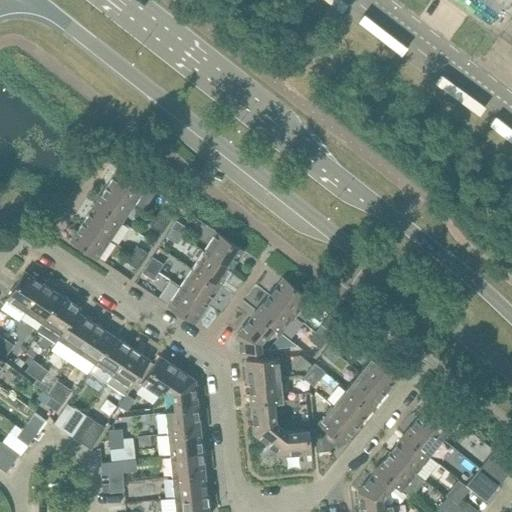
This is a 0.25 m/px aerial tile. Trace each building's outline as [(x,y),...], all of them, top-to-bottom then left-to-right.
[(482,0),(501,14),(511,0),(482,0)] [(119,167),(107,186),(134,204),(146,185),(119,167)] [(107,186),(95,204),(122,222),(134,204),(107,186)] [(95,204),(83,222),(110,240),(122,222),(95,204)] [(160,210),(155,218),(167,226),(172,218),(160,210)] [(155,218),(150,226),(162,234),(167,226),(155,218)] [(176,221),(171,229),(182,236),(188,228),(176,221)] [(110,240),(83,222),(70,241),(97,259),(110,240)] [(171,229),(166,236),(177,244),(182,236),(171,229)] [(216,232),(204,251),(231,269),(243,250),(216,232)] [(136,246),(131,254),(143,262),(148,254),(136,246)] [(204,251),(192,269),(219,287),(231,269),(204,251)] [(131,254),(126,262),(138,270),(143,262),(131,254)] [(152,257),(147,265),(158,272),(164,264),(152,257)] [(147,265),(142,272),(153,280),(158,272),(147,265)] [(192,269),(180,287),(207,305),(219,287),(192,269)] [(6,299),(25,311),(43,284),(25,272),(6,299)] [(283,277),(269,295),(294,315),(309,298),(283,277)] [(25,311),(43,323),(61,296),(43,284),(25,311)] [(207,305),(180,287),(167,305),(195,323),(207,305)] [(269,295),(256,312),(273,326),(273,327),(280,333),(294,315),(269,295)] [(43,323),(38,331),(55,343),(58,338),(60,334),(61,335),(77,312),(78,312),(80,308),(61,296),(43,323)] [(58,338),(77,351),(95,324),(78,312),(77,312),(61,335),(60,334),(58,338)] [(273,326),(256,312),(237,334),(239,353),(261,351),(260,343),(273,327),(273,326)] [(321,325),(315,332),(326,341),(332,334),(339,325),(329,316),(321,325)] [(77,351),(95,363),(113,336),(95,324),(77,351)] [(326,341),(315,332),(309,339),(320,348),(326,341)] [(89,371),(107,383),(131,348),(113,336),(95,363),(89,371)] [(334,339),(328,346),(339,355),(345,347),(334,339)] [(0,347),(0,352),(5,357),(13,345),(6,340),(0,347)] [(339,355),(328,346),(322,353),(333,362),(339,355)] [(131,348),(107,383),(126,395),(131,387),(149,360),(131,348)] [(374,355),(360,372),(385,393),(399,375),(374,355)] [(161,396),(167,387),(166,386),(178,369),(159,356),(141,383),(161,396)] [(246,360),(248,383),(281,379),(279,357),(246,360)] [(25,371),(32,377),(41,365),(33,360),(25,371)] [(315,363),(309,370),(320,379),(326,372),(315,363)] [(32,377),(40,382),(48,371),(41,365),(32,377)] [(173,390),(175,410),(175,411),(198,409),(195,380),(178,369),(166,386),(167,387),(173,390)] [(320,379),(309,370),(303,377),(314,386),(320,379)] [(360,372),(346,389),(371,409),(385,393),(360,372)] [(248,383),(250,404),(273,402),(273,403),(283,402),(281,379),(248,383)] [(58,380),(48,394),(51,396),(62,405),(68,397),(66,396),(71,389),(58,380)] [(346,389),(332,405),(358,426),(371,409),(346,389)] [(119,406),(127,411),(135,400),(127,395),(119,406)] [(62,405),(51,396),(45,404),(56,412),(62,405)] [(431,401),(417,419),(442,439),(456,422),(431,401)] [(253,433),(267,445),(281,427),(275,423),(273,403),(273,402),(250,404),(253,433)] [(358,426),(332,405),(318,423),(328,431),(322,438),(314,438),(316,452),(329,451),(338,440),(343,444),(358,426)] [(60,428),(72,436),(86,415),(78,410),(74,407),(60,428)] [(165,411),(168,434),(200,430),(198,409),(175,411),(175,410),(165,411)] [(86,415),(72,436),(90,448),(104,427),(86,415)] [(417,419),(403,435),(429,456),(442,439),(417,419)] [(28,422),(22,430),(33,438),(39,430),(28,422)] [(281,427),(267,445),(281,456),(311,453),(309,430),(287,432),(281,427)] [(108,431),(109,440),(123,438),(122,429),(108,431)] [(33,438),(22,430),(16,437),(28,445),(33,438)] [(168,434),(170,455),(202,452),(200,430),(168,434)] [(403,435),(390,452),(415,473),(429,456),(403,435)] [(123,438),(109,440),(110,449),(124,448),(123,438)] [(8,446),(0,457),(0,468),(6,473),(20,455),(8,446)] [(486,462),(480,469),(481,470),(488,476),(499,485),(505,478),(511,468),(511,464),(495,451),(486,462)] [(170,455),(172,477),(205,473),(202,452),(170,455)] [(390,452),(376,469),(394,483),(394,484),(401,490),(402,489),(412,496),(424,480),(415,473),(390,452)] [(111,461),(101,462),(103,474),(108,474),(122,473),(137,471),(136,459),(111,461)] [(358,492),(360,509),(382,507),(382,506),(381,500),(394,484),(394,483),(376,469),(358,492)] [(479,469),(466,485),(486,502),(493,492),(499,485),(488,476),(481,470),(480,469),(479,469)] [(108,474),(109,483),(123,482),(122,473),(108,474)] [(172,477),(174,498),(207,495),(205,473),(172,477)] [(109,483),(110,493),(124,491),(123,482),(109,483)] [(208,511),(207,495),(174,498),(175,511),(208,511)] [(435,511),(464,511),(461,510),(452,502),(447,498),(435,511)] [(467,502),(461,510),(464,511),(477,511),(478,511),(467,502)]
